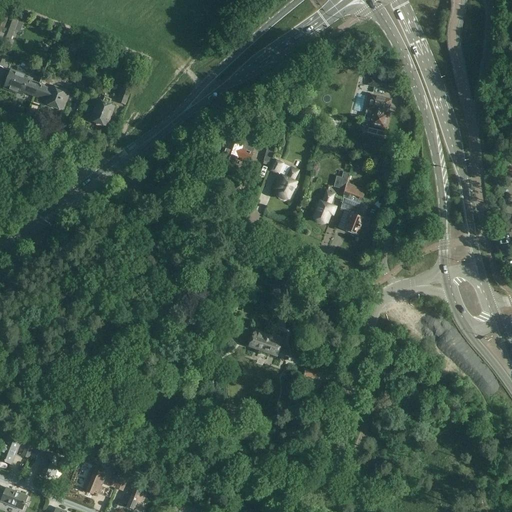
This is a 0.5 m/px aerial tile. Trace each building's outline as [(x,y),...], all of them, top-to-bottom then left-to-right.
[(0,44),(4,34),(2,34),(4,29),(9,17),(1,14),(0,16),(0,44)] [(13,18),(5,40),(10,42),(18,20),(13,18)] [(370,77),(385,81),(387,74),(372,70),(370,77)] [(24,92),(35,96),(39,85),(23,79),(24,76),(11,71),(5,88),(22,95),(24,92)] [(386,90),(388,82),(385,81),(370,77),(368,85),(386,90)] [(42,78),(39,85),(35,96),(46,101),(45,103),(62,110),(69,94),(51,87),(53,82),(42,78)] [(90,82),(81,78),(76,90),(85,94),(90,82)] [(121,92),(117,102),(125,106),(129,95),(121,92)] [(386,131),(390,113),(388,113),(391,100),(371,96),(368,110),(373,111),(367,134),(384,138),(386,131)] [(111,100),(105,98),(102,104),(98,102),(91,120),(107,126),(114,108),(109,106),(111,100)] [(75,103),(72,114),(77,116),(81,105),(75,103)] [(284,108),(275,106),(274,113),(282,115),(284,108)] [(254,152),(253,151),(255,146),(232,136),(230,141),(229,141),(226,148),(223,147),(220,156),(223,157),(222,158),(235,164),(237,158),(249,163),(254,152)] [(263,161),(270,163),(274,150),(267,148),(263,161)] [(299,172),(291,168),(283,164),(284,163),(275,158),(269,171),(277,175),(278,175),(281,176),(274,190),(277,191),(276,193),(289,200),(297,184),(294,182),(299,172)] [(345,190),(347,183),(349,175),(343,173),(342,179),(336,177),(334,187),(345,190)] [(347,183),(345,190),(341,208),(349,212),(349,214),(344,212),(338,228),(343,230),(358,235),(364,219),(357,217),(365,197),(363,196),(366,191),(347,183)] [(327,192),(323,203),(320,202),(314,218),(327,223),(330,215),(333,216),(336,208),(330,206),(334,195),(327,192)] [(255,335),(254,334),(250,346),(260,350),(259,352),(268,355),(269,353),(283,358),(286,351),(279,349),(283,339),(272,336),(272,338),(256,332),(255,335)] [(311,370),(305,370),(303,377),(319,378),(321,365),(312,364),(311,370)] [(0,460),(11,464),(19,443),(6,438),(0,453),(0,460)] [(21,456),(29,459),(33,449),(25,446),(21,456)] [(30,457),(38,460),(42,450),(34,447),(30,457)] [(53,478),(61,458),(47,453),(39,472),(42,473),(41,475),(48,478),(49,476),(53,478)] [(97,494),(105,475),(91,469),(83,488),(86,490),(86,492),(93,495),(94,493),(97,494)] [(119,478),(111,475),(107,485),(115,488),(119,478)] [(115,488),(123,491),(127,481),(119,478),(115,488)] [(137,509),(145,490),(131,484),(123,504),(127,505),(126,507),(134,510),(134,508),(137,509)] [(22,510),(27,497),(6,488),(1,501),(22,510)] [(161,499),(159,504),(170,507),(172,502),(173,497),(163,494),(161,499)]
